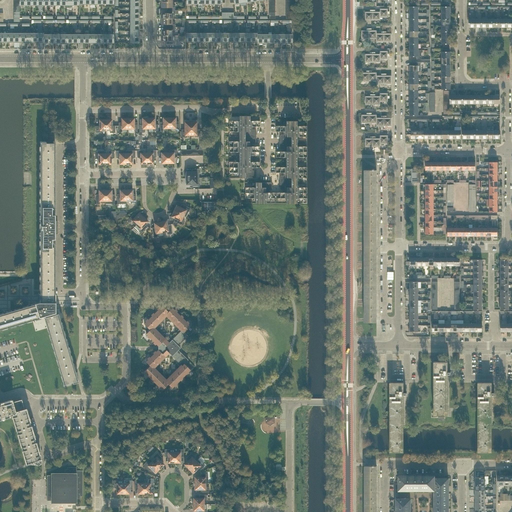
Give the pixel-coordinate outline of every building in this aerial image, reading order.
[(172,5),(172,2),(162,2),(162,7),(167,7),(167,10),(175,10),(175,5),(172,5)] [(388,12),(388,9),(380,9),(380,12),(380,17),(388,17),(388,14),(390,14),(390,12),(388,12)] [(175,16),(175,10),(167,10),(167,13),(162,13),(162,19),(172,19),(172,16),(175,16)] [(172,22),(172,19),(162,19),(161,24),(167,24),(167,27),(175,27),(175,22),(172,22)] [(175,32),(175,27),(167,27),(167,30),(162,30),(162,35),(172,36),(172,32),(175,32)] [(172,39),(172,36),(162,35),(162,41),(168,41),(168,44),(166,44),(175,44),(175,39),(172,39)] [(421,59),(421,50),(418,50),(410,50),(410,56),(411,57),(417,56),(417,59),(421,59)] [(388,54),(388,51),(380,51),(380,54),(380,60),(388,60),(388,56),(389,56),(390,54),(388,54)] [(411,65),(410,65),(410,72),(418,72),(421,72),(421,62),(417,62),(417,65),(411,65)] [(388,96),(388,93),(380,93),(380,96),(380,102),(388,102),(388,98),(389,98),(390,96),(388,96)] [(255,129),(250,129),(251,127),(260,126),(260,121),(250,121),(250,116),(239,116),(239,121),(229,121),(229,132),(239,132),(239,136),(256,136),(256,131),(255,129)] [(149,128),(149,118),(149,117),(148,117),(147,118),(146,118),(145,118),(143,118),(143,124),(142,124),(139,124),(139,132),(145,132),(145,128),(149,128)] [(151,118),(150,118),(149,117),(149,118),(149,128),(152,128),(153,131),(158,131),(158,124),(155,124),(155,123),(155,118),(152,118),(151,118)] [(169,128),(169,118),(169,117),(168,117),(167,118),(165,118),(163,118),(163,121),(163,122),(160,122),(160,132),(163,132),(163,131),(164,128),(169,128)] [(172,117),(171,117),(170,117),(169,117),(169,118),(169,128),(175,128),(176,131),(179,131),(179,122),(176,122),(175,121),(175,118),(173,118),(172,117)] [(128,129),(128,118),(127,118),(126,118),(125,118),(124,119),(122,119),(122,122),(121,123),(118,123),(119,132),(122,132),(122,129),(128,129)] [(131,118),(130,118),(128,118),(128,129),(134,129),(134,132),(135,132),(137,132),(137,122),(135,122),(134,122),(134,118),(132,119),(131,118)] [(102,130),(106,130),(105,119),(104,119),(103,120),(102,120),(100,120),(100,125),(99,126),(96,126),(96,133),(102,133),(102,130)] [(108,119),(107,119),(106,119),(105,119),(106,130),(109,130),(110,133),(115,133),(115,126),(112,126),(112,125),(112,120),(109,120),(108,119)] [(188,135),(191,135),(191,121),(190,121),(189,121),(188,122),(187,122),(185,122),(185,129),(184,129),(181,129),(181,137),(187,137),(187,136),(188,135)] [(193,122),(192,121),(191,121),(191,135),(194,135),(194,136),(200,136),(200,129),(197,129),(197,122),(194,122),(193,122)] [(280,142),(297,142),(297,137),(307,137),(307,126),(297,126),(297,121),(286,121),(286,126),(276,126),(276,132),(285,132),(285,135),(281,135),(280,136),(280,142)] [(390,138),(388,138),(388,135),(380,135),(380,138),(380,144),(388,144),(388,140),(390,140),(390,138)] [(256,136),(239,136),(239,141),(229,141),(229,152),(239,152),(239,157),(250,157),(250,152),(260,152),(260,146),(250,146),(250,143),(255,143),(256,142),(256,136)] [(286,157),(286,161),(297,161),(297,157),(307,157),(307,146),(297,146),(297,142),(280,142),(280,147),(281,148),(285,148),(285,151),(276,151),(276,157),(286,157)] [(0,314),(0,327),(23,321),(45,314),(65,384),(76,381),(78,380),(74,369),(60,319),(58,314),(57,314),(55,315),(54,312),(55,312),(55,310),(55,303),(55,302),(53,302),(53,294),(55,294),(55,288),(54,288),(54,286),(55,286),(55,284),(54,284),(54,282),(55,282),(55,280),(54,280),(54,277),(55,277),(55,275),(54,275),(54,273),(55,273),(55,271),(54,271),(54,269),(55,269),(55,267),(54,267),(54,265),(55,265),(55,263),(54,260),(55,260),(55,258),(54,258),(54,256),(55,256),(55,254),(54,254),(54,252),(55,252),(55,250),(55,247),(55,245),(54,243),(55,243),(55,241),(54,241),(54,239),(55,239),(55,234),(55,233),(55,231),(57,231),(57,223),(55,223),(55,221),(55,220),(55,211),(54,211),(54,209),(55,209),(55,207),(54,207),(54,205),(55,205),(55,203),(54,203),(54,200),(55,200),(55,198),(54,198),(54,196),(55,196),(55,194),(54,194),(54,192),(55,192),(55,190),(54,190),(55,187),(55,185),(54,185),(54,183),(55,183),(55,181),(54,181),(55,179),(55,177),(54,177),(54,174),(55,174),(55,172),(54,172),(54,170),(55,170),(55,168),(54,168),(54,166),(55,166),(55,164),(54,164),(54,162),(55,162),(55,159),(54,159),(54,157),(55,157),(55,155),(54,155),(54,153),(55,153),(55,151),(54,149),(55,149),(55,143),(53,143),(42,143),(42,294),(42,296),(42,297),(42,300),(42,301),(42,302),(39,302),(36,303),(37,305),(4,314),(3,314),(0,314)] [(130,151),(126,151),(126,153),(126,156),(126,165),(128,164),(129,164),(130,164),(132,164),(132,159),(132,158),(135,158),(135,150),(131,151),(130,151)] [(143,153),(143,151),(143,150),(137,150),(137,157),(140,157),(141,158),(141,163),(143,163),(144,164),(145,164),(146,164),(147,164),(147,153),(143,153)] [(153,157),(156,157),(156,150),(151,150),(151,151),(150,153),(147,153),(147,164),(148,164),(150,164),(150,163),(153,163),(153,158),(153,157)] [(164,153),(163,150),(158,150),(158,157),(161,157),(162,158),(162,163),(164,163),(165,164),(166,164),(167,164),(168,164),(168,153),(164,153)] [(174,157),(177,157),(177,150),(172,150),(171,153),(168,153),(168,164),(170,164),(171,163),(172,163),(174,163),(174,158),(174,157)] [(99,151),(95,151),(95,158),(96,158),(98,158),(99,159),(99,160),(99,164),(101,164),(102,165),(103,165),(104,165),(105,165),(105,155),(105,154),(105,151),(101,151),(99,151)] [(108,154),(105,154),(105,155),(105,165),(106,165),(107,164),(109,164),(111,164),(111,160),(111,159),(112,158),(114,158),(114,151),(109,151),(108,154)] [(122,151),(116,151),(116,158),(117,158),(119,158),(120,158),(120,159),(120,164),(122,164),(123,164),(124,164),(125,165),(126,165),(126,156),(126,153),(122,154),(122,151)] [(250,157),(239,157),(239,162),(229,162),(229,173),(239,173),(239,178),(255,178),(256,177),(256,172),(255,171),(250,171),(250,167),(260,167),(260,162),(250,162),(250,157)] [(280,183),(297,183),(297,178),(307,178),(307,167),(297,167),(297,161),(286,161),(286,167),(276,167),(276,173),(285,173),(285,176),(281,176),(280,177),(280,183)] [(199,178),(199,169),(193,169),(193,172),(191,172),(186,172),(185,178),(199,178)] [(377,170),(374,170),(374,169),(373,169),(373,170),(365,170),(365,189),(377,189),(377,170)] [(199,187),(199,178),(185,178),(186,184),(191,184),(193,184),(193,187),(199,187)] [(275,198),(275,193),(266,193),(266,189),(271,189),(272,188),(272,183),(271,182),(255,182),(255,187),(245,187),(245,198),(255,198),(255,203),(266,203),(266,198),(275,198)] [(275,193),(275,198),(286,198),(286,203),(296,203),(296,198),(307,198),(307,188),(297,187),(297,183),(280,183),(280,188),(281,190),(285,190),(285,193),(275,193)] [(127,204),(126,200),(126,189),(125,190),(124,190),(123,190),(120,190),(120,194),(117,194),(117,204),(127,204)] [(129,190),(128,189),(127,189),(126,189),(126,200),(130,200),(131,203),(131,204),(132,204),(133,204),(134,204),(135,204),(136,204),(136,203),(136,202),(136,201),(136,200),(136,194),(133,194),(132,193),(132,190),(130,190),(129,190)] [(377,208),(377,189),(365,189),(365,208),(377,208)] [(105,201),(105,190),(104,190),(103,190),(101,191),(99,191),(99,194),(99,195),(96,195),(96,204),(99,204),(100,201),(105,201)] [(108,190),(107,190),(106,190),(105,190),(105,201),(105,204),(115,204),(115,194),(112,194),(111,194),(111,190),(109,190),(108,190)] [(174,210),(173,211),(183,216),(186,217),(188,211),(189,212),(190,208),(182,204),(181,205),(180,207),(179,207),(177,206),(176,208),(175,208),(174,209),(174,210)] [(377,227),(377,208),(365,208),(365,227),(377,227)] [(173,214),(172,217),(175,218),(175,219),(174,221),(179,224),(180,225),(181,225),(182,225),(183,225),(183,224),(184,223),(184,222),(184,221),(182,219),(183,216),(173,211),(173,212),(173,213),(173,214)] [(134,214),(127,221),(129,223),(132,221),(136,225),(144,217),(143,216),(142,216),(141,215),(140,215),(139,213),(137,215),(137,216),(136,216),(134,214)] [(136,225),(134,227),(139,231),(139,232),(141,234),(147,226),(145,225),(145,224),(146,223),(148,221),(146,220),(145,219),(145,218),(144,217),(136,225)] [(159,233),(162,232),(160,221),(159,221),(158,222),(157,222),(157,223),(154,223),(155,226),(154,227),(152,228),(153,234),(153,235),(153,236),(153,237),(154,237),(155,237),(156,237),(157,237),(158,236),(159,233)] [(167,225),(167,224),(166,221),(164,221),(163,221),(162,221),(161,221),(160,221),(162,232),(166,231),(167,234),(169,234),(170,234),(171,234),(172,234),(172,233),(172,232),(172,231),(171,230),(170,224),(167,225)] [(377,246),(377,227),(365,227),(365,246),(377,246)] [(377,265),(377,246),(365,246),(365,265),(377,265)] [(377,284),(377,265),(365,265),(365,284),(377,284)] [(377,303),(377,284),(365,284),(365,303),(377,303)] [(377,322),(377,303),(365,303),(365,322),(377,322)] [(178,350),(180,348),(178,346),(188,336),(184,332),(190,326),(172,308),(168,311),(162,306),(144,324),(150,330),(146,334),(158,346),(157,347),(157,348),(157,349),(158,350),(146,362),(150,366),(144,372),(162,390),(168,384),(172,388),(190,370),(184,364),(188,360),(178,350)] [(33,360),(36,359),(35,358),(41,356),(40,352),(31,354),(33,360)] [(446,362),(448,362),(448,361),(434,361),(434,362),(435,362),(435,415),(434,415),(434,417),(437,417),(437,415),(448,415),(448,414),(446,414),(446,374),(448,374),(449,373),(449,372),(449,371),(448,370),(446,370),(446,362)] [(404,383),(404,382),(390,382),(390,383),(391,383),(391,450),(391,451),(390,451),(390,452),(404,452),(404,451),(403,451),(402,395),(404,395),(406,394),(404,391),(402,391),(402,383),(404,383)] [(490,383),(492,383),(492,382),(478,382),(478,383),(479,383),(479,450),(479,451),(478,451),(478,452),(492,452),(492,451),(490,451),(490,395),(492,395),(494,394),(492,391),(490,391),(490,383)] [(0,416),(9,414),(9,415),(12,414),(13,417),(13,418),(15,417),(27,459),(28,463),(30,463),(34,461),(34,462),(35,462),(35,463),(36,463),(37,464),(38,464),(39,463),(40,463),(40,462),(41,462),(41,461),(41,460),(41,459),(40,459),(40,457),(40,456),(40,457),(40,455),(39,454),(38,451),(39,451),(38,450),(37,447),(37,446),(36,443),(36,442),(35,441),(36,441),(35,440),(35,439),(35,438),(34,435),(33,434),(32,431),(33,431),(32,430),(31,426),(31,424),(30,423),(30,424),(30,422),(30,421),(29,418),(29,417),(28,417),(27,414),(28,414),(27,413),(26,410),(26,409),(24,409),(24,406),(23,405),(22,402),(22,401),(22,399),(20,400),(19,400),(16,401),(15,401),(13,402),(12,402),(12,401),(12,400),(11,400),(8,401),(8,400),(7,401),(5,401),(4,402),(3,402),(2,402),(1,403),(0,403),(0,416)] [(274,423),(274,418),(270,415),(266,418),(266,423),(270,425),(274,423)] [(171,452),(170,450),(170,449),(165,449),(165,456),(167,456),(168,457),(168,462),(170,462),(171,463),(172,463),(173,463),(174,463),(174,452),(171,452)] [(181,456),(183,456),(183,449),(178,449),(178,450),(177,452),(174,452),(174,463),(175,463),(176,463),(177,463),(178,462),(180,462),(180,457),(181,456)] [(160,459),(162,458),(157,453),(153,456),(155,459),(152,461),(160,469),(161,468),(162,467),(162,466),(164,464),(160,460),(160,459)] [(195,457),(195,456),(191,453),(186,458),(188,460),(185,464),(186,466),(186,467),(187,468),(188,469),(196,461),(194,459),(195,457)] [(160,469),(152,461),(150,464),(147,462),(146,461),(143,465),(148,471),(150,469),(151,469),(155,473),(157,471),(158,471),(159,470),(160,469)] [(201,462),(198,464),(196,461),(188,469),(189,470),(190,471),(191,471),(193,473),(197,469),(198,469),(200,471),(205,466),(201,462)] [(377,485),(377,466),(373,466),(373,465),(371,465),(371,466),(365,466),(365,485),(377,485)] [(82,482),(82,470),(76,470),(76,467),(67,467),(67,469),(65,469),(65,473),(51,473),(51,475),(47,475),(47,500),(51,500),(51,502),(76,502),(76,498),(80,498),(80,495),(82,495),(82,482)] [(208,479),(208,474),(201,474),(201,476),(200,477),(195,477),(195,479),(194,480),(194,481),(194,483),(205,483),(205,480),(208,479)] [(407,475),(398,475),(398,488),(399,488),(399,490),(402,490),(407,490),(409,490),(414,490),(417,490),(422,490),(424,490),(429,490),(431,490),(432,490),(434,490),(434,493),(434,497),(434,498),(434,501),(434,504),(434,508),(434,511),(433,511),(448,511),(449,511),(449,508),(449,503),(449,501),(449,496),(449,493),(449,488),(449,486),(449,481),(448,478),(447,478),(435,478),(435,476),(435,475),(434,475),(432,475),(431,475),(429,475),(425,475),(422,475),(418,475),(414,476),(414,475),(410,475),(410,476),(407,476),(407,475)] [(153,479),(152,478),(151,478),(150,479),(149,479),(147,483),(144,483),(144,494),(145,494),(146,494),(147,494),(148,493),(150,493),(150,488),(151,487),(154,487),(153,482),(154,481),(154,480),(153,479)] [(141,483),(140,480),(140,479),(135,479),(135,487),(137,487),(138,488),(138,493),(140,493),(141,494),(142,494),(144,494),(144,483),(141,483)] [(120,483),(119,481),(119,480),(114,480),(114,487),(116,487),(117,488),(117,493),(119,493),(120,494),(121,494),(123,494),(123,483),(120,483)] [(130,487),(132,487),(132,480),(127,480),(127,481),(126,483),(123,483),(123,494),(124,494),(125,494),(126,494),(127,493),(129,493),(129,488),(130,487)] [(208,487),(205,487),(205,483),(194,483),(194,484),(194,485),(194,486),(195,487),(195,489),(200,489),(201,490),(201,493),(209,493),(209,487),(208,487)] [(377,504),(377,485),(365,485),(364,504),(377,504)] [(206,500),(207,500),(207,495),(199,495),(199,497),(199,498),(194,498),(194,500),(193,501),(193,502),(193,504),(204,504),(204,501),(206,500)] [(409,498),(396,498),(396,506),(396,510),(396,511),(410,511),(411,509),(411,506),(411,502),(411,499),(409,499),(409,498)]
